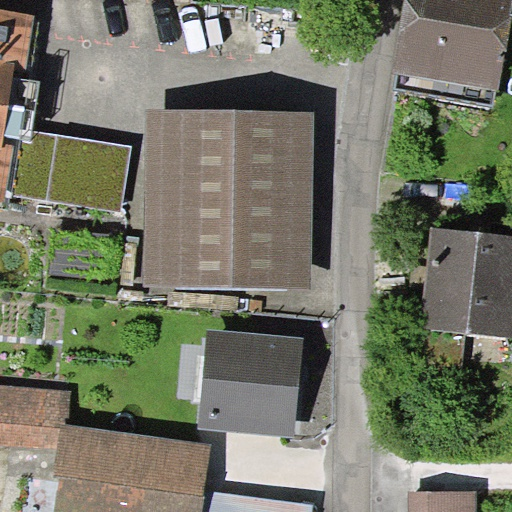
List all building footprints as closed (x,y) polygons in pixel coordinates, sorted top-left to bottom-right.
[(505,0),(408,0),(396,73),(490,89),(505,0)] [(0,117),(15,22),(0,19),(0,117)] [(170,281),(286,283),(288,128),(172,126),(170,281)] [(506,334),(511,283),(511,242),(432,234),(421,333),(423,333),(424,325),(506,334)] [(48,277),(98,281),(101,241),(51,237),(48,277)] [(202,425),(283,432),(290,351),(210,344),(202,425)] [(0,449),(58,452),(60,436),(63,411),(0,404),(0,449)] [(191,511),(198,456),(60,436),(58,452),(54,511),(191,511)] [(45,511),(46,511),(50,506),(51,500),(50,494),(47,490),(42,486),(36,485),(30,487),(26,490),(23,495),(22,500),(23,507),(27,511),(28,511),(45,511)] [(478,511),(478,497),(418,497),(418,511),(478,511)]
